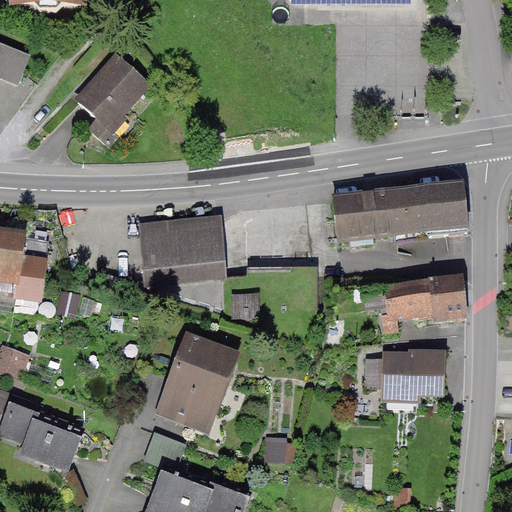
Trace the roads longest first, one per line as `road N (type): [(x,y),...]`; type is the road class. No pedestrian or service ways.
road 1 (secondary): [(492,143),(158,189),(0,187)]
road 2 (residential): [(473,511),(492,143)]
road 3 (residential): [(492,143),(477,0)]
